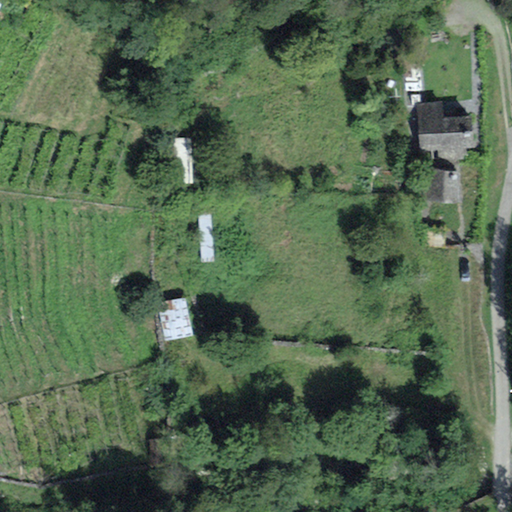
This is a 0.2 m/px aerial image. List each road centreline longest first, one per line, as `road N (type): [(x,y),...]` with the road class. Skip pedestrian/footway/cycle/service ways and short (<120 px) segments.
road 1 (unclassified): [(511,171),(496,278),(505,511)]
road 2 (track): [(473,8),(495,31),(511,139)]
